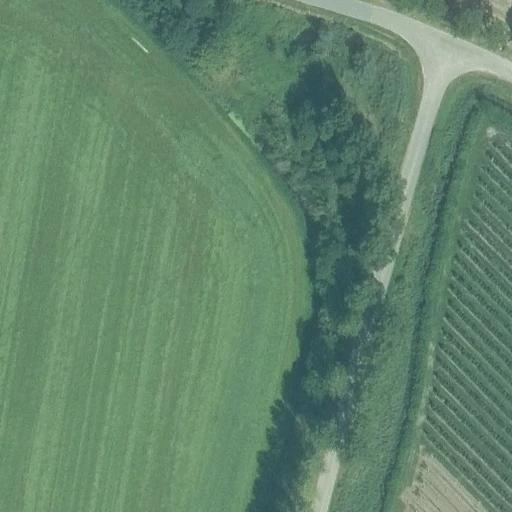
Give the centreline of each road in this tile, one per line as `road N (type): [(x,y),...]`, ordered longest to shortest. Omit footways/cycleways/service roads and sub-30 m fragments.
road 1 (unclassified): [(318,511),(445,44)]
road 2 (unclassified): [(445,44),(329,0)]
